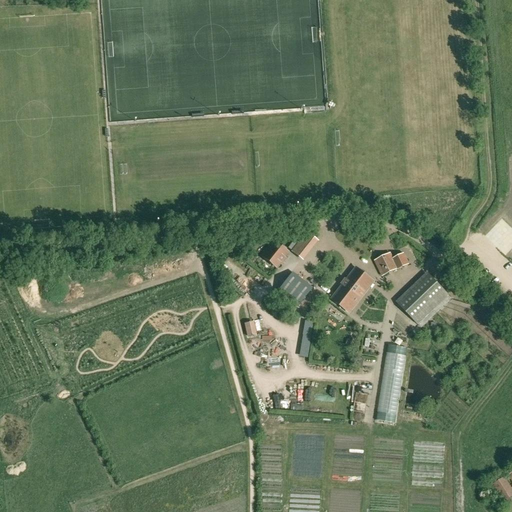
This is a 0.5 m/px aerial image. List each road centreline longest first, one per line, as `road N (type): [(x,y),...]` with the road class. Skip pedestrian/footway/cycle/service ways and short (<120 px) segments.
road 1 (unclassified): [(511,321),(444,255),(367,215),(0,257)]
road 2 (track): [(194,233),(251,427),(254,511)]
